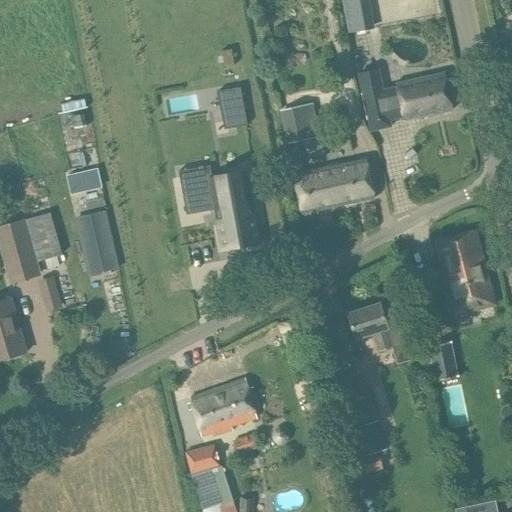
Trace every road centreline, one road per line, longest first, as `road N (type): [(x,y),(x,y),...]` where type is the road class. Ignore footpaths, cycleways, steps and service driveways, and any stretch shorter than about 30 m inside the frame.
road 1 (unclassified): [(64,402),(494,184)]
road 2 (unclassified): [(494,184),(457,0)]
